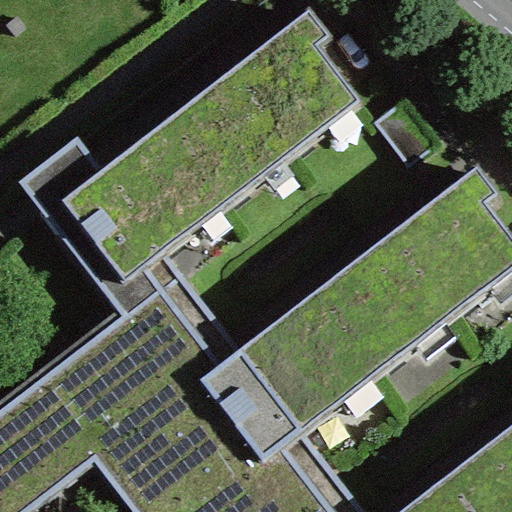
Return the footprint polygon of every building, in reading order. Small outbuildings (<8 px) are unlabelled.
[(165,258),(361,108),(318,52),(328,44),(310,20),(103,178),(99,172),(43,215),(124,320),(127,318),(129,322),(182,281),(165,258)] [(404,101),(375,124),(411,169),(440,146),(404,101)] [(497,200),(478,175),(242,358),(182,281),(129,322),(172,377),(186,366),(299,511),(361,511),(304,439),(511,277),(511,243),(486,209),(497,200)] [(124,320),(0,416),(0,511),(299,511),(186,366),(172,377),(129,322),(127,318),(124,320)] [(511,511),(511,433),(409,511),(511,511)]
